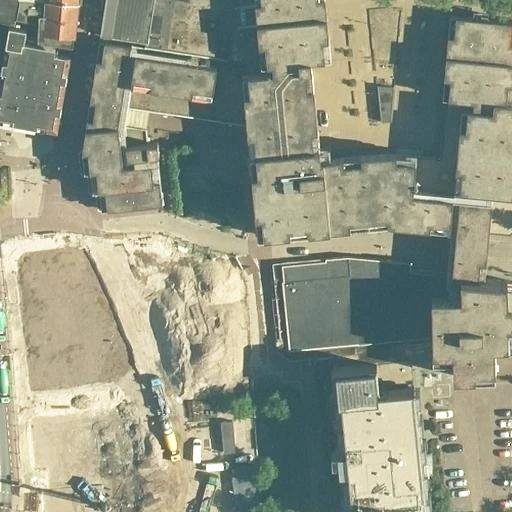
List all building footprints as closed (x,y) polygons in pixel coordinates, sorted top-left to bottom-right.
[(27,24),(15,23),(18,3),(19,0),(0,0),(0,82),(31,88),(24,127),(56,133),(69,58),(20,50),(21,45),(23,45),(26,26),(27,24)] [(249,156),(302,151),(319,149),(318,141),(310,61),(330,60),(324,0),(232,0),(229,25),(224,55),(223,60),(99,41),(89,103),(87,112),(84,131),(123,127),(125,118),(126,109),(127,109),(246,128),(248,148),(249,156)] [(224,55),(229,25),(232,0),(105,0),(104,6),(103,6),(101,19),(102,19),(100,35),(224,55)] [(27,24),(26,26),(31,27),(37,32),(37,45),(72,52),(74,29),(77,6),(44,3),(18,3),(15,23),(27,24)] [(403,64),(401,15),(376,16),(379,65),(403,64)] [(319,149),(302,151),(249,156),(257,237),(388,225),(455,231),(453,252),(451,275),(460,276),(461,269),(484,271),(486,254),(488,234),(509,236),(511,233),(511,23),(449,17),(441,99),(445,99),(439,159),(394,155),(381,155),(330,160),(329,148),(319,149)] [(0,82),(0,123),(24,127),(31,88),(0,82)] [(100,212),(161,205),(156,156),(158,156),(156,144),(145,145),(145,130),(123,127),(84,131),(81,152),(83,173),(90,172),(92,193),(98,192),(100,212)] [(29,256),(18,278),(21,309),(25,309),(28,345),(26,345),(26,347),(28,347),(32,381),(29,382),(30,389),(54,386),(54,389),(64,388),(64,386),(117,381),(130,365),(116,332),(114,332),(81,255),(54,257),(53,253),(29,256)] [(281,265),(273,276),(281,359),(311,355),(325,354),(334,353),(409,344),(407,321),(414,321),(410,281),(411,281),(410,271),(409,268),(408,266),(405,264),(347,259),(346,259),(324,261),(302,263),(281,265)] [(431,342),(431,348),(459,347),(493,347),(511,346),(511,284),(483,281),(484,271),(461,269),(460,276),(451,275),(410,271),(411,281),(410,281),(414,321),(407,321),(409,344),(431,342)] [(493,347),(459,347),(431,348),(431,360),(451,359),(452,378),(494,377),(493,347)] [(427,511),(419,442),(410,362),(332,371),(348,506),(353,505),(353,511),(427,511)] [(87,419),(32,425),(37,468),(51,467),(52,479),(50,479),(51,495),(44,496),(45,511),(115,511),(135,510),(130,462),(134,462),(132,447),(132,446),(132,445),(131,445),(130,444),(129,444),(128,444),(125,412),(87,416),(87,419)]
